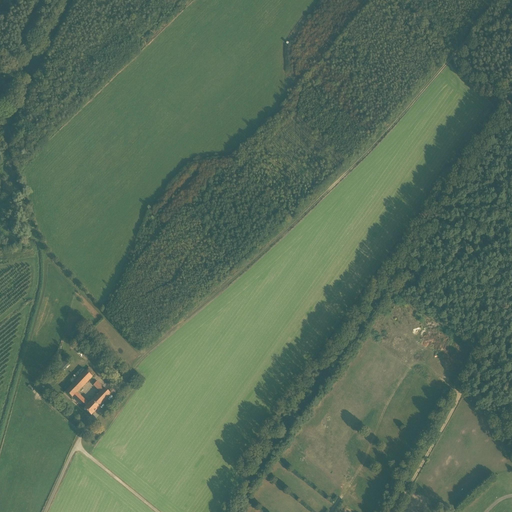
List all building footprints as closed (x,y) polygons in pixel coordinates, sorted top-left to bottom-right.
[(56,363),(63,370),(70,364),(63,356),(56,363)] [(381,356),(376,364),(379,366),(384,358),(381,356)] [(386,364),(383,373),(387,375),(389,370),(398,373),(401,364),(397,362),(393,360),(391,365),(386,364)] [(65,392),(72,398),(92,377),(85,370),(65,392)] [(405,386),(410,376),(406,374),(402,384),(405,386)] [(416,375),(409,383),(416,389),(423,381),(416,375)] [(99,407),(111,395),(97,382),(93,385),(100,392),(89,404),(87,403),(86,404),(83,402),(80,405),(91,416),(99,407)] [(417,398),(419,393),(410,390),(406,398),(404,397),(401,405),(410,408),(413,401),(415,402),(417,398)] [(394,401),(392,404),(401,409),(403,406),(394,401)] [(402,410),(411,415),(412,412),(404,407),(402,410)] [(406,423),(411,425),(414,418),(405,415),(402,421),(398,419),(396,423),(406,426),(406,423)] [(405,438),(400,447),(409,452),(411,447),(414,443),(405,438)] [(401,461),(406,453),(399,448),(393,456),(401,461)] [(374,471),(369,478),(372,480),(378,474),(374,471)] [(378,484),(383,476),(379,474),(374,481),(378,484)] [(383,477),(379,485),(382,487),(387,479),(383,477)] [(374,491),(377,488),(371,481),(368,484),(374,491)]
